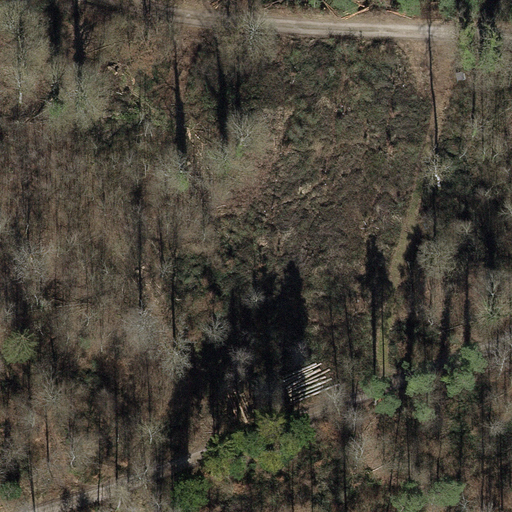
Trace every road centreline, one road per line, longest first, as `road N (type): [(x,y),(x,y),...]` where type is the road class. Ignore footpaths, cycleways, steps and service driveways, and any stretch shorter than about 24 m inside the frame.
road 1 (track): [(511,347),(38,511)]
road 2 (track): [(511,44),(419,27),(261,23),(110,0)]
